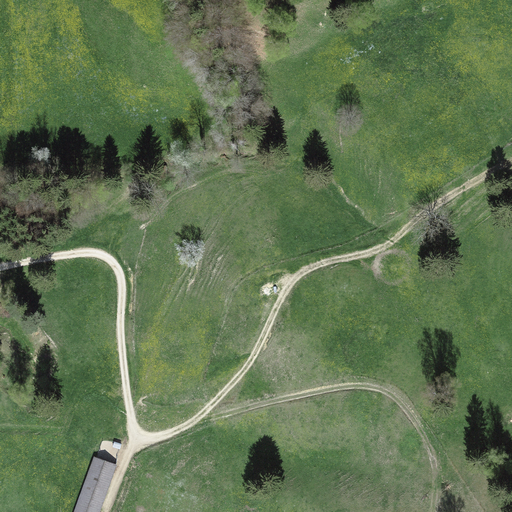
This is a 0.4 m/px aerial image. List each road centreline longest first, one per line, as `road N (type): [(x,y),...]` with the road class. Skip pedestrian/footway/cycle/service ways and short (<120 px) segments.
road 1 (track): [(0,267),(68,254),(110,259),(121,275),(119,341),(132,424),(153,437),(192,421),(233,383),(295,278),(312,265),(385,246),(443,199),(511,160)]
road 2 (track): [(192,421),(329,387),(375,385),(410,414),(421,435),(430,511)]
